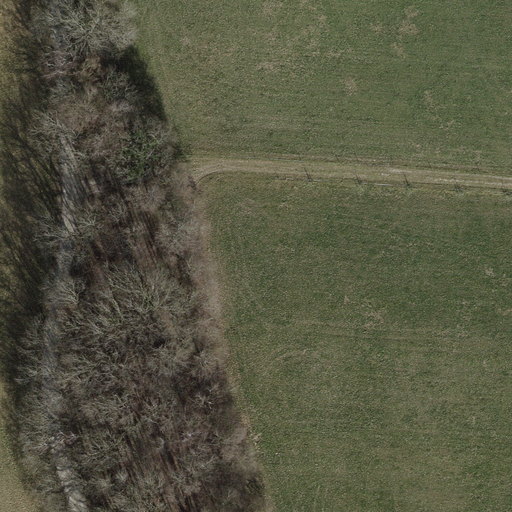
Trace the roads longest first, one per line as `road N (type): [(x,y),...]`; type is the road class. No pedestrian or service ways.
road 1 (track): [(84,511),(52,417),(51,368),(78,178),(63,0)]
road 2 (track): [(78,178),(208,166),(511,186)]
